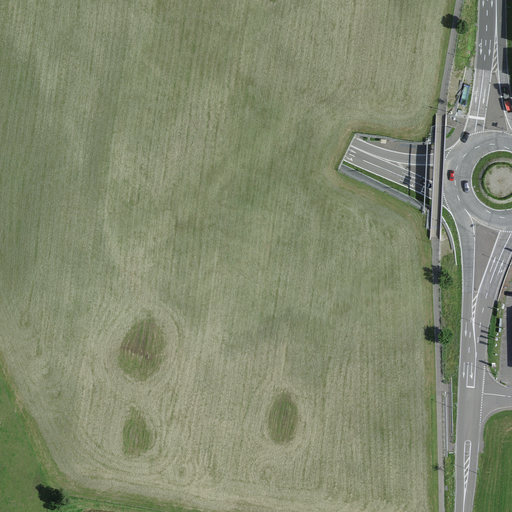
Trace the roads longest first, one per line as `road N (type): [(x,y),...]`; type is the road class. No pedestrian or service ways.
road 1 (primary): [(367,155),(281,105),(171,0)]
road 2 (secondary): [(474,330),(463,511)]
road 3 (secondary): [(460,199),(474,330)]
road 4 (secondary): [(493,25),(469,150)]
